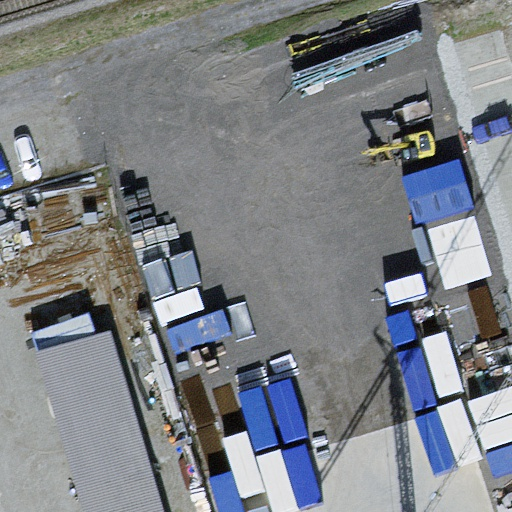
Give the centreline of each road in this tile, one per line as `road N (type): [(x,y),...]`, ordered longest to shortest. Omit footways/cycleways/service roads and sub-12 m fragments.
road 1 (track): [(315,0),(0,97)]
road 2 (track): [(0,395),(40,511)]
